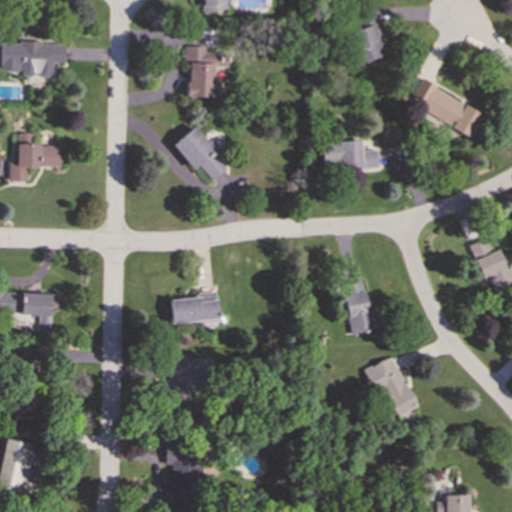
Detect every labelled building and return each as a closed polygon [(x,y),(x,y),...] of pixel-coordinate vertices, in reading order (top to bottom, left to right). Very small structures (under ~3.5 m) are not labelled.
[(225,9),(223,0),(198,0),(201,13),(225,9)] [(360,62),(383,56),(370,7),(347,13),(360,62)] [(0,42),(0,70),(19,71),(19,75),(50,75),(50,62),(62,63),(62,43),(0,42)] [(185,97),(211,97),(211,67),(229,67),(229,52),(203,51),(203,46),(182,46),(182,62),(185,62),(185,97)] [(481,113),(418,79),(409,96),(417,100),(413,106),(468,136),(481,113)] [(170,145),(191,169),(196,165),(210,180),(224,167),(215,157),(218,154),(192,125),(170,145)] [(376,165),(375,150),(359,150),(358,141),(320,142),(321,167),(376,165)] [(60,166),(59,143),(20,146),(20,161),(15,162),(15,170),(9,170),(10,182),(25,181),(25,168),(60,166)] [(481,283),(488,280),(492,291),(511,283),(498,247),(491,250),(486,237),(466,245),(481,283)] [(374,329),(371,309),(366,309),(361,282),(341,285),(348,333),(374,329)] [(55,293),(0,290),(0,312),(18,313),(18,315),(37,315),(36,329),(47,329),(48,307),(55,307),(55,293)] [(216,320),(215,294),(167,297),(168,322),(216,320)] [(388,419),(413,407),(390,356),(364,367),(388,419)] [(211,359),(169,358),(168,406),(183,407),(184,373),(211,374),(211,359)] [(0,445),(0,488),(23,492),(31,443),(1,439),(0,445)] [(172,501),(191,501),(191,444),(163,444),(163,464),(169,464),(169,488),(172,488),(172,501)] [(467,511),(468,495),(443,495),(442,502),(433,502),(433,511),(467,511)]
